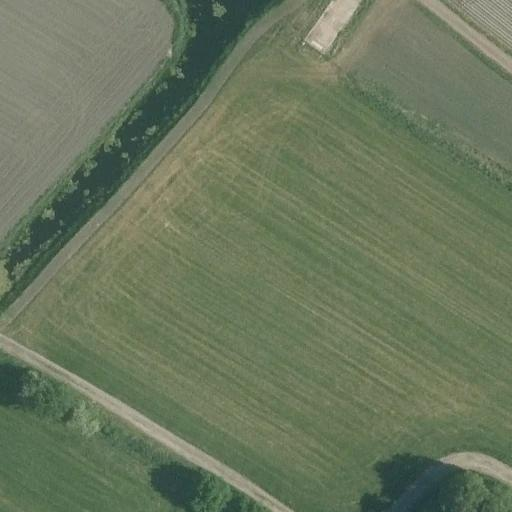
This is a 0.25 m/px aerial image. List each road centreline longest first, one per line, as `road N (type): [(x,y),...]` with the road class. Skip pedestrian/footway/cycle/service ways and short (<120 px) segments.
road 1 (track): [(272,511),(0,347)]
road 2 (track): [(511,476),(489,463),(451,462),(387,511)]
